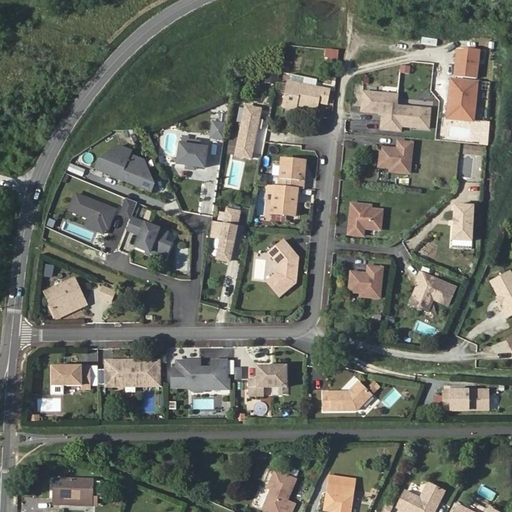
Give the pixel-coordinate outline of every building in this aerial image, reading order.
[(422,37),(422,44),(437,45),(438,38),(422,37)] [(466,50),(458,49),(455,74),(476,76),(479,48),(466,47),(466,50)] [(337,50),(325,49),(324,55),(336,57),(337,50)] [(448,116),(474,118),(477,80),(452,78),(450,97),(454,97),(453,102),(450,102),(448,116)] [(330,88),(289,80),(284,106),(297,109),(297,105),(318,109),(319,101),(327,103),(330,88)] [(383,91),(364,89),(362,109),(383,111),(381,127),(395,128),(395,123),(402,124),(429,127),(430,106),(397,103),(398,93),(383,91)] [(262,108),(248,105),(238,154),(253,157),(262,108)] [(227,139),(229,125),(216,123),(214,134),(216,137),(227,139)] [(490,127),(483,126),(482,141),(489,142),(490,127)] [(398,146),(382,145),(380,164),(392,165),(391,168),(410,170),(413,140),(399,139),(398,146)] [(208,164),(211,145),(202,143),(184,141),(181,160),(190,161),(199,163),(208,164)] [(121,179),(131,155),(132,151),(119,146),(99,161),(96,169),(121,179)] [(154,184),(144,160),(131,155),(121,179),(152,192),(154,184)] [(305,159),(282,156),(280,184),(275,183),(274,191),(272,211),(295,213),(298,186),(303,186),(305,159)] [(67,172),(82,178),(85,170),(71,164),(67,172)] [(112,219),(115,210),(76,194),(69,210),(89,218),(88,221),(106,228),(110,218),(112,219)] [(131,218),(138,203),(127,198),(121,214),(131,218)] [(475,204),(455,202),(453,238),(473,239),(475,204)] [(382,228),(383,209),(372,208),(372,204),(353,203),(350,233),(365,234),(365,227),(382,228)] [(243,210),(231,208),(227,228),(224,245),(221,257),(234,260),(243,210)] [(46,226),(52,228),(55,222),(49,219),(46,226)] [(164,244),(167,235),(130,220),(126,232),(140,237),(135,249),(165,261),(171,247),(164,244)] [(106,228),(88,221),(86,226),(103,233),(106,228)] [(224,245),(227,228),(215,226),(213,243),(224,245)] [(285,238),(270,251),(279,262),(278,271),(268,279),(281,294),(297,281),(297,275),(295,274),(296,261),(299,261),(299,255),(285,238)] [(472,246),(473,239),(453,238),(453,245),(472,246)] [(369,273),(353,271),(351,290),(363,291),(363,295),(382,296),(385,266),(370,265),(369,273)] [(420,280),(411,302),(429,309),(434,297),(449,303),(456,286),(421,271),(418,279),(420,280)] [(511,282),(507,274),(488,284),(503,311),(501,313),(505,320),(511,315),(511,282)] [(77,279),(47,292),(57,313),(86,299),(77,279)] [(113,289),(106,287),(103,296),(110,298),(113,289)] [(121,358),(105,358),(106,372),(113,372),(113,382),(115,384),(120,384),(123,382),(160,381),(160,358),(139,358),(139,360),(134,361),(129,362),(121,358)] [(174,367),(174,386),(193,386),(193,387),(196,390),(204,390),(206,388),(222,387),(222,378),(228,378),(228,372),(228,358),(213,358),(213,366),(200,366),(200,359),(177,359),(177,367),(174,367)] [(90,363),(63,363),(63,383),(81,382),(81,386),(91,386),(90,363)] [(286,364),(256,364),(256,377),(248,377),(249,394),(263,393),(263,385),(286,385),(286,364)] [(228,378),(222,378),(222,387),(206,388),(204,390),(196,390),(196,393),(219,393),(230,393),(230,378),(228,378)] [(371,393),(382,382),(373,380),(366,388),(371,393)] [(322,391),(322,410),(356,409),(370,394),(357,381),(347,391),(347,393),(341,393),(340,391),(322,391)] [(444,389),(442,392),(442,409),(489,409),(489,389),(444,389)] [(276,474),(269,490),(274,492),(267,510),(272,511),(294,511),(297,504),(289,501),(296,481),(276,474)] [(52,501),(57,501),(57,508),(90,507),(90,501),(91,500),(91,481),(52,482),(52,501)] [(327,483),(326,492),(324,511),(327,511),(351,511),(354,495),(355,486),(327,483)] [(432,484),(428,492),(432,495),(436,486),(432,484)] [(432,495),(428,492),(425,499),(409,492),(400,510),(404,511),(438,511),(440,509),(435,509),(438,504),(443,503),(449,492),(436,486),(432,495)] [(475,500),(471,510),(461,506),(458,511),(504,511),(505,510),(495,505),(493,509),(475,500)]
